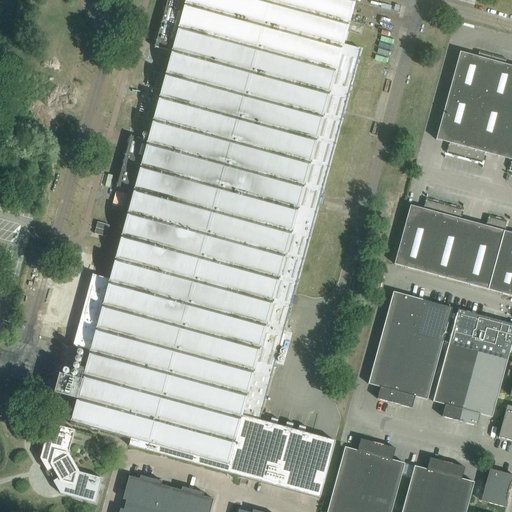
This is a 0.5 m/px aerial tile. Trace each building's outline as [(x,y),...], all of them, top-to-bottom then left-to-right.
[(56,389),(55,393),(60,395),(77,399),(71,423),(71,424),(75,425),(75,424),(131,440),(129,445),(129,446),(243,477),(244,477),(259,420),(265,398),(285,327),(309,239),(323,188),(347,101),(361,49),(344,44),(355,0),(186,0),(186,1),(181,0),(167,0),(155,48),(172,53),(148,140),(131,135),(117,187),(134,192),(110,279),(93,274),(73,346),(90,351),(86,368),(82,380),(60,374),(56,389)] [(465,158),(493,55),(492,55),(492,56),(480,52),(479,52),(478,57),(460,52),(436,140),(450,143),(449,145),(447,145),(447,146),(446,151),(446,150),(445,151),(447,152),(447,153),(447,154),(447,153),(453,155),(453,156),(458,157),(458,156),(464,158),(465,158)] [(498,157),(511,107),(511,66),(505,64),(506,59),(505,59),(493,56),(493,55),(465,158),(471,160),(471,161),(476,162),(476,161),(482,163),(483,161),(485,162),(485,161),(486,156),(484,155),(485,153),(498,157)] [(511,107),(498,157),(511,160),(511,162),(509,162),(510,163),(508,168),(508,167),(508,168),(510,169),(509,170),(510,171),(510,170),(511,170),(511,107)] [(426,273),(444,204),(438,203),(438,202),(433,200),(433,201),(427,200),(427,199),(426,201),(424,200),(424,201),(423,206),(422,207),(424,207),(424,209),(410,205),(394,264),(426,273)] [(457,281),(473,223),(459,219),(460,217),(462,218),(462,217),(461,217),(463,212),(463,211),(462,211),(462,209),(461,209),(455,208),(456,206),(451,205),(450,206),(444,204),(426,273),(457,281)] [(499,251),(504,231),(507,221),(506,221),(501,220),(501,219),(496,217),(495,218),(490,217),(490,216),(489,216),(489,218),(487,218),(486,218),(487,218),(486,223),(485,223),(485,224),(487,224),(486,226),(473,223),(457,281),(489,290),(499,251)] [(511,233),(504,231),(499,251),(511,254),(511,233)] [(511,254),(499,251),(489,290),(511,296),(511,254)] [(414,334),(423,300),(393,292),(384,326),(414,334)] [(443,342),(452,308),(423,300),(414,334),(443,342)] [(478,351),(487,318),(458,310),(449,343),(478,351)] [(511,324),(487,318),(478,351),(508,359),(510,350),(511,350),(511,324)] [(395,404),(414,334),(384,326),(368,384),(370,385),(370,384),(380,387),(377,399),(395,404)] [(415,397),(427,400),(443,342),(414,334),(395,404),(412,408),(415,397)] [(459,421),(478,351),(449,343),(433,402),(445,405),(442,417),(459,421)] [(480,414),(492,418),(508,359),(478,351),(459,421),(477,426),(480,414)] [(60,395),(58,403),(66,405),(60,426),(65,428),(66,422),(71,423),(77,399),(60,395)] [(511,406),(507,405),(498,437),(511,440),(511,406)] [(335,441),(259,420),(244,477),(320,498),(335,441)] [(50,423),(40,458),(47,471),(49,470),(55,480),(53,481),(60,494),(95,503),(102,478),(77,471),(68,456),(75,430),(65,428),(60,426),(50,423)] [(359,511),(378,444),(361,439),(358,451),(345,447),(327,511),(359,511)] [(395,448),(378,444),(359,511),(391,511),(405,463),(392,460),(395,448)] [(434,511),(448,463),(430,458),(427,470),(415,466),(401,511),(434,511)] [(465,467),(448,463),(434,511),(466,511),(474,482),(462,479),(465,467)] [(507,495),(509,489),(509,487),(511,481),(511,475),(490,469),(481,501),(506,508),(507,504),(507,495)] [(139,479),(129,476),(123,499),(126,500),(124,510),(120,509),(119,511),(209,511),(213,499),(203,496),(204,493),(182,487),(181,490),(161,485),(162,481),(140,476),(139,479)]
